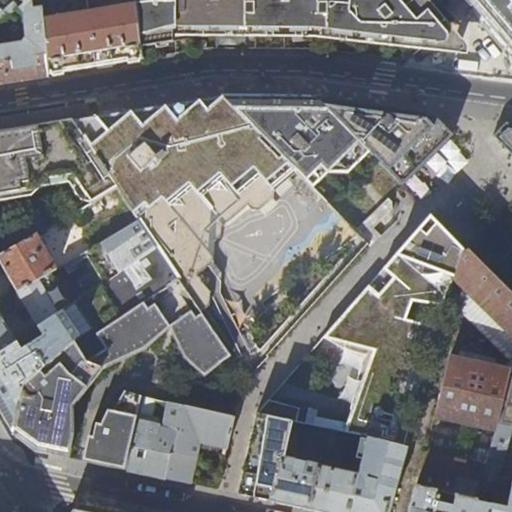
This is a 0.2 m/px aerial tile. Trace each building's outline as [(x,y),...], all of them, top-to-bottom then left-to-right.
[(0,0),(0,25),(13,15),(7,9),(0,14),(0,0),(19,0),(25,6),(31,0),(0,0)] [(44,0),(31,0),(25,6),(19,10),(23,15),(26,39),(21,45),(0,47),(0,83),(22,79),(49,75),(45,19),(44,0)] [(413,0),(404,8),(397,0),(144,0),(144,4),(137,4),(137,5),(141,48),(172,43),(172,36),(319,37),(421,49),(455,21),(440,2),(441,1),(439,0),(413,0)] [(511,0),(499,0),(499,3),(505,9),(500,31),(511,44),(511,0)] [(137,5),(89,12),(95,68),(118,64),(142,60),(141,48),(137,5)] [(89,12),(45,19),(49,75),(72,71),(95,68),(89,12)] [(261,97),(224,96),(225,98),(298,172),(324,153),(333,163),(360,144),(315,98),(261,97)] [(258,212),(273,200),(273,191),(298,172),(225,98),(190,102),(151,109),(102,118),(74,122),(76,126),(118,188),(139,220),(158,248),(178,279),(202,315),(222,297),(224,280),(211,265),(216,260),(211,242),(218,236),(219,229),(244,207),(248,210),(258,212)] [(431,112),(315,98),(360,144),(402,185),(431,157),(453,135),(431,112)] [(0,169),(76,126),(74,122),(71,118),(30,125),(0,129),(0,169)] [(511,123),(507,123),(494,135),(511,153),(511,123)] [(0,196),(38,190),(50,178),(75,176),(92,203),(118,188),(76,126),(0,169),(0,196)] [(462,248),(479,256),(472,248),(469,246),(463,247),(455,239),(431,215),(323,337),(379,350),(355,435),(366,437),(405,446),(437,325),(409,319),(416,301),(444,304),(446,296),(462,248)] [(70,285),(78,300),(100,285),(158,248),(139,220),(67,262),(72,271),(89,261),(94,270),(70,285)] [(56,268),(37,235),(0,255),(0,262),(17,291),(50,272),(56,268)] [(173,283),(178,279),(158,248),(100,285),(123,317),(173,283)] [(511,290),(479,256),(462,248),(446,296),(508,359),(499,366),(448,354),(432,417),(494,431),(497,421),(510,372),(511,370),(511,290)] [(70,305),(50,272),(17,291),(0,301),(0,350),(16,340),(0,312),(0,309),(6,305),(7,306),(16,301),(19,295),(37,326),(70,305)] [(24,385),(12,431),(15,436),(35,451),(52,455),(68,458),(73,435),(74,407),(102,370),(145,350),(169,330),(193,313),(173,283),(123,317),(94,337),(92,330),(76,340),(75,339),(38,373),(24,385)] [(123,317),(100,285),(78,300),(70,305),(37,326),(16,340),(0,350),(0,411),(12,431),(24,385),(38,373),(75,339),(76,340),(92,330),(96,335),(123,317)] [(193,313),(169,330),(173,335),(197,319),(193,313)] [(202,315),(197,319),(173,335),(184,359),(205,377),(230,358),(202,315)] [(511,374),(510,372),(497,421),(511,425),(510,428),(511,428),(511,374)] [(126,471),(142,397),(126,392),(120,413),(108,411),(102,425),(97,424),(93,442),(92,442),(89,463),(100,465),(126,471)] [(184,407),(142,397),(126,471),(146,475),(165,479),(184,407)] [(256,413),(238,494),(320,511),(387,511),(405,446),(366,437),(358,473),(284,457),(291,421),(296,422),(298,409),(268,400),(256,413)] [(184,407),(165,479),(218,490),(233,417),(184,407)] [(478,499),(477,501),(490,503),(491,503),(507,442),(510,428),(511,425),(497,421),(494,431),(486,462),(477,499),(478,499)] [(511,479),(511,443),(507,442),(491,503),(504,506),(511,479)] [(477,499),(486,462),(425,447),(416,485),(477,499)] [(511,511),(511,479),(504,506),(491,503),(490,503),(488,511),(511,511)] [(488,511),(490,503),(477,501),(478,499),(477,499),(416,485),(408,511),(488,511)]
